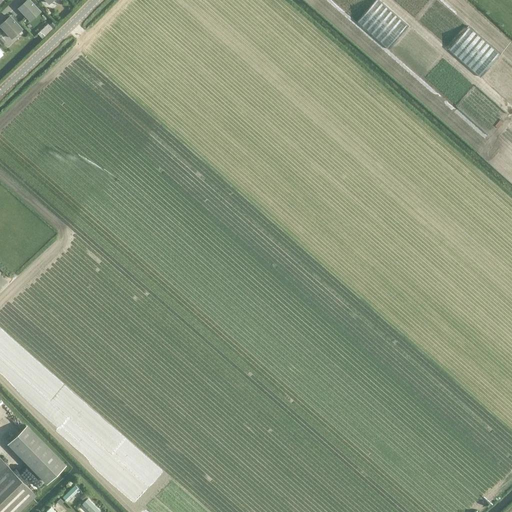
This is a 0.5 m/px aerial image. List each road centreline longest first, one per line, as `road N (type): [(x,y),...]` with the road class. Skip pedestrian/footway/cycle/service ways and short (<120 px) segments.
road 1 (track): [(386,0),(511,110)]
road 2 (residential): [(0,92),(97,0)]
